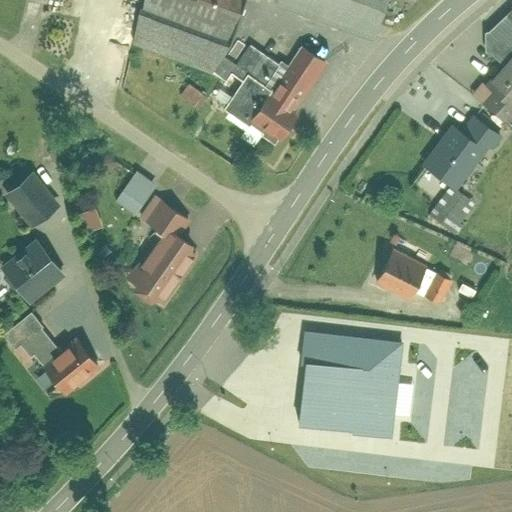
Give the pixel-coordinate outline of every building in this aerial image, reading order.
[(135,0),(128,38),(206,65),(230,0),(135,0)] [(295,0),(364,26),(374,0),(295,0)] [(460,117),(423,158),(447,180),(474,151),(478,155),(511,117),(511,105),(503,97),(511,87),(511,0),(479,37),(501,57),(481,80),(496,94),(468,125),(460,117)] [(219,97),(274,134),(325,54),(299,38),(281,65),(246,42),(230,68),(235,71),(219,97)] [(194,79),(181,99),(204,113),(216,93),(194,79)] [(20,188),(39,214),(59,200),(41,174),(20,188)] [(133,271),(158,291),(199,239),(183,226),(191,215),(166,196),(151,216),(166,228),(133,271)] [(5,264),(26,294),(59,270),(38,240),(5,264)] [(389,249),(375,276),(417,297),(431,269),(389,249)] [(442,275),(430,298),(446,306),(458,282),(442,275)] [(32,341),(67,389),(104,362),(83,333),(62,349),(35,311),(10,328),(24,347),(32,341)] [(403,339),(303,327),(299,357),(301,358),(294,421),(352,428),(352,430),(392,434),(403,339)]
